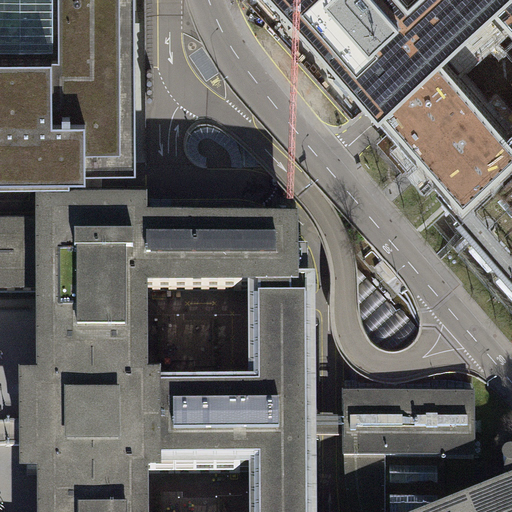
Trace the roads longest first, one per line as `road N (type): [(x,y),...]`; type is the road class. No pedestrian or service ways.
road 1 (residential): [(511,384),(325,165)]
road 2 (residential): [(510,0),(325,165)]
road 3 (residential): [(325,165),(234,51),(209,0)]
